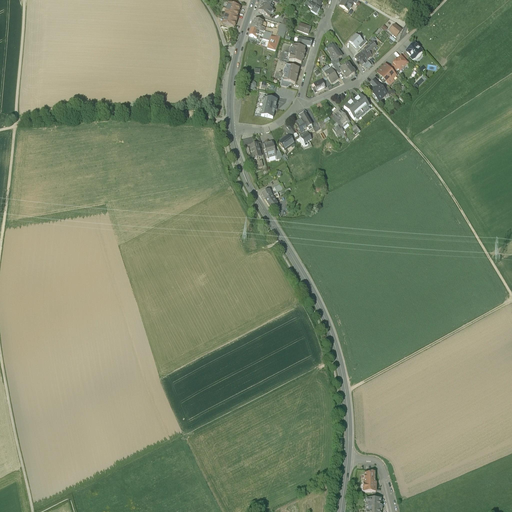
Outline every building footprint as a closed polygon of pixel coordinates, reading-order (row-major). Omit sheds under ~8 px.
[(270,2),(266,0),(261,0),(262,0),(262,1),(260,4),(261,5),(260,7),(261,7),(258,13),(265,16),(265,15),(269,18),(273,12),(271,12),(273,8),(270,7),(272,3),(270,2)] [(322,3),(318,1),(318,3),(309,0),(309,3),(315,8),(316,7),(320,10),(322,3)] [(349,1),(346,0),(343,0),(339,6),(348,12),(349,9),(350,10),(350,9),(351,8),(352,7),(352,6),(351,6),(353,4),(349,1)] [(234,5),(228,3),(226,8),(238,13),(240,8),(234,5)] [(315,8),(309,3),(309,4),(307,6),(308,7),(312,10),(311,12),(317,15),(320,10),(316,7),(315,8)] [(226,14),(237,18),(238,13),(226,8),(225,13),(226,14)] [(224,19),(236,23),(238,18),(237,18),(226,14),(224,19)] [(234,29),(236,23),(224,19),(222,25),(234,29)] [(263,24),(254,21),(253,23),(252,25),(253,25),(251,30),(258,32),(265,34),(280,39),(282,40),(284,35),(277,32),(273,31),(272,32),(264,30),(261,29),(263,24)] [(311,29),(300,24),(297,31),(308,35),(311,29)] [(281,26),(280,25),(277,32),(284,35),(287,27),(281,26)] [(394,25),(392,28),(390,27),(388,30),(391,33),(392,34),(396,37),(401,31),(394,25)] [(258,32),(251,30),(249,37),(256,39),(258,34),(258,32)] [(280,39),(265,34),(264,36),(263,41),(269,43),(267,50),(275,52),(280,39)] [(356,35),(349,42),(356,48),(362,42),(356,35)] [(312,41),(299,38),(297,44),(311,47),(312,41)] [(369,46),(362,51),(367,59),(371,56),(375,52),(372,49),(375,47),(372,43),(368,45),(369,46)] [(292,46),(283,44),(279,61),(286,63),(294,64),(294,62),(289,61),(290,56),(289,56),(290,50),(291,50),(292,46)] [(414,44),(411,47),(411,48),(409,50),(409,49),(406,52),(410,57),(410,58),(412,61),(414,60),(421,53),(422,51),(420,49),(419,49),(414,44)] [(297,47),(292,46),(291,50),(290,50),(289,56),(290,56),(289,61),(294,62),(301,64),(302,60),(303,61),(304,57),(303,57),(303,55),(304,55),(305,52),(304,52),(305,49),(302,48),(297,47)] [(335,46),(328,51),(331,56),(330,57),(333,61),(334,62),(336,60),(342,56),(335,46)] [(362,51),(355,56),(362,66),(365,63),(364,61),(367,59),(362,51)] [(401,58),(399,60),(398,59),(393,64),(398,69),(399,70),(403,66),(404,67),(407,64),(405,61),(401,57),(401,58)] [(279,61),(278,61),(274,79),(282,81),(282,80),(283,81),(284,77),(283,76),(284,71),(285,71),(287,66),(285,66),(286,63),(279,61)] [(365,63),(362,66),(366,71),(373,64),(370,62),(369,61),(365,63)] [(340,70),(341,73),(345,79),(349,76),(350,77),(354,74),(354,72),(353,70),(351,70),(348,65),(340,70)] [(389,70),(385,65),(377,73),(381,78),(386,82),(389,86),(393,81),(392,80),(396,76),(389,70)] [(299,69),(287,66),(285,71),(284,71),(283,76),(284,77),(283,81),(291,83),(295,84),(295,83),(296,83),(296,81),(297,79),(298,75),(297,75),(298,72),(299,72),(299,70),(299,69)] [(331,68),(324,73),(327,77),(327,78),(331,84),(338,80),(334,74),(331,68)] [(395,72),(392,68),(389,70),(396,76),(398,74),(395,72)] [(315,87),(317,92),(325,89),(321,80),(313,84),(315,87)] [(377,84),(374,80),(370,84),(373,87),(373,88),(369,92),(373,95),(372,96),(375,98),(379,101),(387,94),(384,90),(381,87),(381,88),(378,84),(377,84)] [(354,101),(353,100),(344,107),(354,119),(370,106),(360,95),(354,101)] [(261,115),(273,118),(274,111),(275,111),(276,108),(275,108),(277,101),(265,98),(264,104),(263,103),(261,110),(262,110),(261,115)] [(304,110),(297,115),(301,119),(305,122),(309,120),(305,113),(306,112),(304,110)] [(349,123),(339,112),(332,118),(338,125),(339,125),(341,129),(349,123)] [(301,119),(295,123),(301,132),(304,131),(303,130),(307,127),(305,122),(301,119)] [(338,125),(332,129),(335,134),(338,138),(344,134),(343,132),(339,125),(338,125)] [(296,133),(291,126),(288,128),(289,130),(293,135),(296,133)] [(356,126),(350,130),(355,136),(360,131),(356,126)] [(293,135),(289,130),(286,133),(288,135),(292,140),(295,138),(293,135)] [(307,132),(301,136),(301,137),(300,137),(301,139),(302,138),(304,143),(311,139),(307,132)] [(288,135),(285,137),(285,138),(280,143),(285,150),(294,143),(292,140),(288,135)] [(252,137),(242,140),(244,146),(250,144),(250,145),(254,144),(252,137)] [(264,144),(265,148),(267,157),(276,155),(276,153),(274,146),(273,146),(272,142),(264,144)] [(250,145),(253,158),(252,159),(255,169),(263,167),(261,161),(258,162),(257,158),(261,157),(258,143),(250,145)] [(269,190),(261,194),(265,199),(272,196),(271,194),(270,193),(270,192),(269,190)] [(272,196),(265,199),(270,208),(274,206),(275,207),(277,206),(276,205),(277,204),(274,199),(279,197),(277,193),(276,194),(272,196)] [(362,474),(362,494),(376,494),(376,474),(362,474)] [(381,500),(366,500),(365,511),(382,511),(382,508),(381,507),(380,507),(380,505),(381,505),(381,500)]
